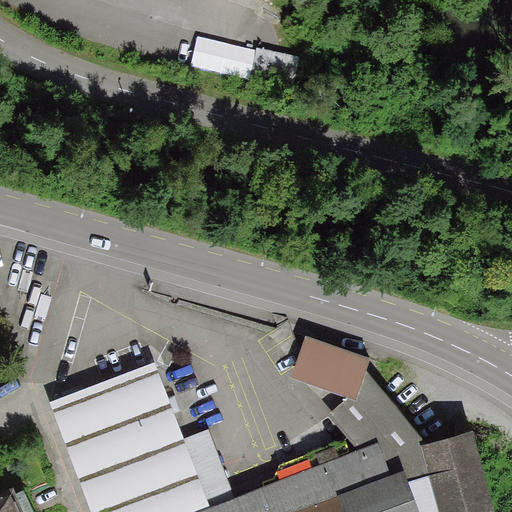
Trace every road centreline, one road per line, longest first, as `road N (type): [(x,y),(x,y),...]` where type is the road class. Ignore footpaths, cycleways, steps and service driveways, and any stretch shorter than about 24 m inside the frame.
road 1 (tertiary): [(0,208),(458,343),(511,375)]
road 2 (unclassified): [(0,31),(52,62),(511,189)]
road 3 (unknown): [(96,237),(51,392)]
road 4 (unknown): [(51,392),(94,511)]
